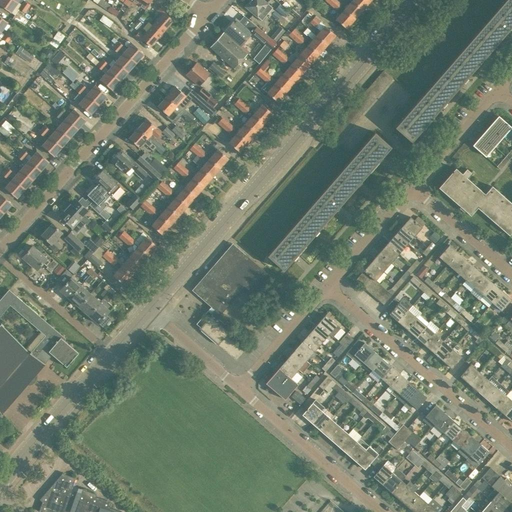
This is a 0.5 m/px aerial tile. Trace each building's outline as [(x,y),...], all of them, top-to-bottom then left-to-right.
[(0,0),(0,4),(11,12),(18,2),(14,0),(0,0)] [(152,0),(132,0),(131,3),(136,6),(138,4),(146,9),(153,14),(157,7),(151,2),(152,0)] [(263,19),(267,15),(250,0),(244,7),(257,17),(261,21),(263,19)] [(263,0),(250,0),(267,14),(272,8),(268,4),(263,0)] [(340,4),(335,0),(334,0),(332,2),(333,3),(330,6),(335,10),(340,4)] [(352,0),(352,1),(363,10),(371,0),(370,0),(352,0)] [(511,0),(505,0),(395,127),(411,141),(417,134),(421,131),(423,132),(424,131),(426,129),(424,127),(442,106),(444,108),(445,106),(447,104),(445,102),(463,82),(465,84),(466,82),(468,80),(466,78),(485,57),(487,59),(488,57),(490,55),(488,53),(506,33),(508,34),(510,32),(511,31),(509,29),(511,25),(511,0)] [(363,10),(352,1),(344,10),(355,20),(363,10)] [(28,9),(21,4),(19,8),(25,13),(28,9)] [(279,5),(275,10),(285,18),(289,13),(279,5)] [(110,6),(107,11),(116,17),(119,12),(110,6)] [(162,15),(153,25),(162,33),(173,20),(166,14),(168,13),(161,7),(157,11),(162,15)] [(293,8),(290,11),(297,17),(300,13),(293,8)] [(346,29),(355,20),(344,10),(335,20),(346,29)] [(280,16),(274,11),(271,16),(277,21),(280,16)] [(100,20),(110,26),(114,21),(103,14),(100,20)] [(316,27),(320,22),(314,17),(309,23),(315,28),(316,27)] [(235,18),(223,32),(239,46),(251,33),(251,32),(235,18)] [(133,27),(136,30),(142,24),(138,21),(133,27)] [(135,36),(134,37),(141,43),(145,39),(151,45),(162,33),(153,25),(145,35),(143,37),(138,32),(136,34),(135,36)] [(257,26),(251,32),(265,44),(253,59),(258,63),(271,48),(276,43),(265,34),(257,26)] [(335,36),(325,26),(317,36),(327,45),(335,36)] [(285,31),(279,27),(270,37),(276,42),(285,31)] [(307,35),(312,40),(308,45),(319,54),(327,45),(317,36),(316,36),(307,29),(303,33),(306,36),(307,35)] [(296,37),(299,35),(293,30),(288,36),(295,41),(297,38),(296,37)] [(64,36),(58,32),(50,43),(56,48),(64,36)] [(223,32),(210,47),(234,68),(247,53),(239,46),(223,32)] [(305,40),(299,35),(296,37),(297,38),(295,41),(300,46),(305,40)] [(289,45),(284,41),(279,46),(284,50),(289,45)] [(128,51),(125,54),(136,63),(144,54),(133,45),(128,51)] [(319,54),(308,45),(300,55),(311,64),(319,54)] [(20,46),(15,53),(29,63),(34,56),(20,46)] [(49,49),(46,49),(44,53),(44,56),(46,58),(49,57),(52,53),(52,50),(49,49)] [(280,56),(282,54),(277,49),(272,55),(278,60),(281,57),(280,56)] [(122,57),(117,63),(128,72),(136,63),(125,54),(120,50),(117,53),(122,57)] [(291,64),(302,74),(311,64),(300,55),(296,51),(292,55),(296,59),(291,64)] [(56,64),(64,56),(60,52),(51,60),(56,64)] [(104,67),(99,63),(89,53),(86,57),(101,71),(104,67)] [(288,59),(282,54),(280,56),(281,57),(278,60),(283,65),(288,59)] [(12,68),(16,63),(8,57),(4,62),(12,68)] [(99,63),(104,67),(107,63),(102,59),(99,63)] [(49,83),(60,71),(49,62),(39,74),(49,83)] [(213,62),(208,67),(221,78),(225,73),(213,62)] [(117,63),(109,71),(120,81),(128,72),(117,63)] [(210,74),(197,63),(186,76),(198,87),(210,74)] [(283,74),(294,83),(302,74),(291,64),(283,74)] [(68,65),(61,72),(72,82),(79,75),(68,65)] [(263,75),(266,72),(260,68),(255,74),(261,79),(264,76),(263,75)] [(384,70),(380,75),(389,83),(393,78),(384,70)] [(109,71),(101,81),(112,90),(120,81),(109,71)] [(264,76),(261,79),(266,83),(267,84),(270,79),(272,78),(266,72),(263,75),(264,76)] [(275,83),(286,93),(294,83),(283,74),(275,83)] [(380,75),(376,79),(385,87),(389,83),(380,75)] [(277,102),(286,93),(275,83),(270,79),(267,84),(266,83),(261,88),(277,102)] [(376,79),(372,84),(381,92),(385,87),(376,79)] [(86,88),(77,80),(74,84),(83,91),(86,88)] [(74,84),(71,87),(81,96),(84,92),(83,91),(74,84)] [(372,84),(368,88),(377,96),(381,92),(372,84)] [(107,96),(96,86),(88,95),(99,105),(107,96)] [(186,96),(176,87),(166,97),(181,110),(183,108),(184,107),(180,102),(186,96)] [(202,88),(197,94),(205,102),(211,95),(202,88)] [(368,88),(364,93),(373,101),(377,96),(368,88)] [(6,97),(11,100),(16,93),(10,90),(6,97)] [(364,93),(360,97),(369,105),(373,101),(364,93)] [(197,94),(196,94),(192,98),(212,116),(217,112),(205,102),(197,94)] [(91,114),(99,105),(88,95),(80,105),(91,114)] [(186,114),(188,112),(183,108),(181,110),(166,97),(157,107),(167,115),(166,117),(173,124),(181,115),(185,118),(187,115),(186,114)] [(360,97),(356,102),(365,110),(369,105),(360,97)] [(241,106),(244,103),(239,99),(234,105),(240,110),(242,107),(241,106)] [(51,105),(57,110),(60,107),(54,102),(51,105)] [(356,102),(352,106),(361,115),(365,110),(356,102)] [(250,109),(244,103),(241,106),(242,107),(240,110),(245,114),(250,109)] [(261,104),(253,114),(264,123),(272,114),(261,104)] [(352,106),(348,111),(357,119),(361,115),(352,106)] [(60,107),(56,111),(62,116),(65,112),(60,107)] [(199,107),(193,112),(204,124),(210,118),(199,107)] [(75,110),(67,119),(78,129),(86,120),(75,110)] [(62,116),(56,111),(53,114),(59,119),(62,116)] [(348,111),(344,116),(353,124),(357,119),(348,111)] [(190,123),(194,118),(188,112),(186,114),(187,115),(185,118),(190,123)] [(264,123),(253,114),(245,124),(255,133),(264,123)] [(344,116),(340,120),(349,128),(353,124),(344,116)] [(499,116),(489,126),(502,138),(511,127),(499,116)] [(225,125),(228,122),(222,118),(217,124),(223,129),(226,126),(225,125)] [(67,119),(59,128),(70,138),(78,129),(67,119)] [(160,131),(146,119),(138,129),(152,142),(154,140),(160,133),(160,131)] [(340,120),(336,125),(345,133),(349,128),(340,120)] [(5,121),(0,126),(0,132),(4,137),(13,128),(5,121)] [(233,127),(228,122),(225,125),(226,126),(223,129),(228,133),(233,127)] [(255,133),(245,124),(236,133),(247,143),(255,133)] [(176,125),(171,130),(180,139),(185,134),(176,125)] [(211,125),(208,129),(215,136),(219,131),(211,125)] [(336,125),(332,129),(341,137),(345,133),(336,125)] [(44,126),(41,129),(47,134),(50,131),(44,126)] [(502,138),(489,126),(481,136),(494,147),(502,138)] [(166,127),(161,132),(170,140),(174,135),(166,127)] [(62,147),(70,138),(59,128),(51,137),(62,147)] [(44,137),(47,134),(41,129),(38,132),(44,137)] [(157,146),(159,144),(154,140),(152,142),(138,129),(129,138),(139,147),(143,143),(153,151),(155,149),(156,150),(158,147),(157,146)] [(337,142),(341,137),(332,129),(328,134),(337,142)] [(267,256),(283,270),(286,267),(295,256),(316,232),(338,208),(359,183),(380,159),(390,147),(374,132),(267,256)] [(239,152),(247,143),(236,133),(228,143),(239,152)] [(486,157),(494,147),(481,136),(473,145),(486,157)] [(54,156),(62,147),(51,137),(43,146),(54,156)] [(161,155),(165,150),(159,144),(157,146),(158,147),(156,150),(161,155)] [(197,151),(200,148),(195,144),(190,149),(195,155),(198,152),(197,151)] [(210,152),(213,154),(209,159),(220,168),(228,159),(214,147),(210,152)] [(206,153),(200,148),(197,151),(198,152),(195,155),(201,159),(206,153)] [(20,153),(25,158),(29,162),(40,171),(48,162),(37,153),(32,158),(23,150),(20,153)] [(121,151),(112,160),(125,172),(134,162),(130,158),(129,158),(121,151)] [(22,161),(25,158),(20,153),(17,157),(22,161)] [(141,157),(148,164),(152,160),(145,153),(141,157)] [(143,179),(148,174),(156,181),(161,176),(139,156),(134,162),(138,165),(134,171),(143,179)] [(500,170),(508,160),(505,157),(496,167),(500,170)] [(200,168),(211,178),(220,168),(209,159),(200,168)] [(40,171),(29,162),(22,171),(33,180),(40,171)] [(181,170),(183,167),(178,163),(173,168),(179,174),(182,171),(181,170)] [(157,172),(161,176),(167,170),(163,166),(157,172)] [(7,167),(4,171),(10,176),(13,172),(7,167)] [(189,173),(183,167),(181,170),(182,171),(179,174),(184,178),(189,173)] [(211,178),(200,168),(192,178),(203,187),(211,178)] [(470,173),(466,169),(465,170),(462,174),(461,175),(466,178),(467,178),(470,173)] [(93,181),(97,184),(110,195),(111,196),(120,187),(103,170),(93,181)] [(511,207),(492,190),(485,198),(454,170),(438,188),(470,216),(477,208),(487,216),(508,235),(511,231),(511,207)] [(4,171),(1,175),(7,180),(10,176),(4,171)] [(17,176),(14,179),(25,189),(33,180),(22,171),(17,176)] [(203,187),(192,178),(184,187),(195,197),(203,187)] [(17,198),(25,189),(14,179),(6,189),(17,198)] [(164,189),(167,186),(162,181),(156,187),(162,193),(165,189),(164,189)] [(104,202),(110,195),(97,184),(87,195),(93,201),(89,205),(99,214),(106,220),(110,216),(103,209),(107,205),(104,202)] [(173,191),(167,186),(164,189),(165,189),(162,193),(168,197),(173,191)] [(195,197),(184,187),(176,197),(187,206),(195,197)] [(128,209),(130,211),(140,201),(132,193),(128,197),(130,199),(126,204),(129,207),(128,209)] [(0,194),(0,210),(3,213),(8,208),(11,204),(0,194)] [(187,206),(176,197),(167,206),(178,216),(187,206)] [(88,211),(75,199),(67,207),(84,223),(84,222),(87,224),(90,221),(84,216),(88,211)] [(148,208),(150,205),(145,200),(140,206),(146,211),(149,209),(148,208)] [(156,210),(150,205),(148,208),(149,209),(146,211),(151,216),(156,210)] [(160,215),(171,225),(178,216),(167,206),(160,215)] [(59,216),(72,229),(76,225),(80,229),(85,223),(87,225),(87,224),(84,222),(84,223),(67,207),(59,216)] [(162,235),(171,225),(160,215),(151,225),(162,235)] [(414,220),(421,227),(425,223),(417,216),(414,220)] [(414,220),(410,217),(402,226),(414,236),(421,227),(414,220)] [(105,221),(105,222),(112,229),(116,223),(110,218),(107,222),(105,221)] [(109,232),(112,229),(105,222),(101,226),(109,232)] [(62,246),(55,240),(62,233),(52,223),(41,235),(50,244),(48,246),(55,253),(62,246)] [(394,235),(406,245),(414,236),(402,226),(394,235)] [(123,231),(121,234),(118,237),(125,243),(127,240),(126,239),(129,236),(124,232),(123,231)] [(83,245),(70,233),(65,239),(78,250),(83,245)] [(430,239),(434,243),(440,237),(435,233),(430,239)] [(386,244),(398,254),(406,245),(394,235),(386,244)] [(135,241),(129,236),(126,239),(127,240),(125,243),(130,247),(135,241)] [(146,238),(138,246),(149,256),(157,247),(146,238)] [(84,245),(89,250),(93,254),(102,243),(98,240),(95,243),(89,239),(84,245)] [(431,242),(426,247),(430,251),(435,245),(431,242)] [(232,243),(192,290),(215,310),(199,329),(218,345),(229,332),(215,320),(244,287),(252,293),(255,296),(271,277),(232,243)] [(398,254),(386,244),(379,253),(390,263),(398,254)] [(438,256),(448,264),(458,252),(449,244),(438,256)] [(53,261),(51,263),(46,259),(47,259),(32,246),(22,257),(37,270),(43,263),(47,267),(46,268),(51,272),(58,264),(53,261)] [(149,256),(138,246),(130,256),(141,265),(149,256)] [(425,257),(430,251),(426,247),(421,253),(425,257)] [(88,260),(93,254),(89,250),(84,256),(88,260)] [(110,258),(112,255),(107,250),(102,256),(108,262),(111,259),(110,258)] [(458,252),(448,264),(456,272),(467,260),(458,252)] [(390,263),(379,253),(371,262),(383,272),(390,263)] [(93,255),(88,260),(97,267),(101,262),(93,255)] [(118,260),(112,255),(110,258),(111,259),(108,262),(113,266),(118,260)] [(141,265),(130,256),(122,266),(132,275),(141,265)] [(415,259),(411,265),(415,268),(420,263),(415,259)] [(465,280),(475,268),(467,260),(456,272),(465,280)] [(363,271),(355,280),(364,288),(372,278),(375,280),(383,272),(371,262),(363,271)] [(53,271),(58,276),(65,269),(59,264),(53,271)] [(410,274),(415,268),(411,265),(406,270),(410,274)] [(428,269),(424,265),(416,274),(420,278),(428,269)] [(124,285),(132,275),(122,266),(113,276),(124,285)] [(90,268),(87,272),(94,278),(97,275),(90,268)] [(474,287),(484,276),(475,268),(465,280),(474,287)] [(93,278),(90,275),(85,281),(88,284),(93,278)] [(483,295),(493,283),(484,276),(474,287),(483,295)] [(60,290),(69,299),(81,286),(71,277),(60,290)] [(400,277),(395,283),(399,286),(404,281),(400,277)] [(423,293),(426,289),(412,277),(409,280),(423,293)] [(424,281),(429,286),(432,282),(427,277),(424,281)] [(372,278),(364,288),(368,292),(377,282),(375,280),(372,278)] [(377,282),(368,292),(373,296),(382,286),(377,282)] [(438,287),(432,282),(429,286),(435,290),(438,287)] [(394,292),(399,286),(395,283),(390,288),(394,292)] [(492,303),(502,291),(493,283),(483,295),(492,303)] [(69,299),(79,307),(90,294),(81,286),(69,299)] [(382,286),(373,296),(378,300),(387,290),(382,286)] [(100,294),(104,298),(109,292),(105,289),(100,294)] [(432,293),(426,289),(423,293),(429,297),(432,293)] [(32,384),(34,383),(36,382),(36,380),(37,378),(37,376),(36,374),(43,366),(44,366),(45,364),(37,359),(47,348),(49,350),(48,352),(57,359),(66,367),(78,353),(64,341),(65,339),(43,320),(8,290),(0,299),(0,412),(2,414),(3,413),(3,412),(12,401),(27,384),(30,385),(32,384)] [(392,295),(387,290),(378,300),(383,305),(392,295)] [(511,299),(502,291),(492,303),(501,310),(511,299)] [(104,298),(100,303),(88,316),(98,324),(98,323),(103,327),(111,318),(107,314),(113,307),(107,302),(113,296),(109,292),(104,298)] [(441,296),(447,301),(450,297),(445,293),(441,296)] [(100,303),(90,294),(79,307),(88,316),(100,303)] [(456,302),(450,297),(447,301),(452,306),(456,302)] [(398,321),(409,310),(412,305),(403,298),(399,302),(389,313),(398,321)] [(435,303),(441,308),(444,304),(439,299),(435,303)] [(450,309),(444,304),(441,308),(446,313),(450,309)] [(407,329),(417,317),(421,313),(412,305),(409,310),(398,321),(407,329)] [(459,312),(465,316),(468,313),(462,308),(459,312)] [(473,318),(468,313),(465,316),(470,321),(473,318)] [(502,319),(506,322),(511,317),(507,313),(502,319)] [(325,314),(318,323),(333,337),(341,328),(325,314)] [(453,319),(459,323),(462,320),(456,315),(453,319)] [(416,337),(426,325),(417,317),(407,329),(416,337)] [(467,324),(462,320),(459,323),(464,328),(467,324)] [(333,337),(318,323),(310,332),(322,343),(329,335),(332,338),(333,337)] [(485,328),(480,324),(477,327),(482,332),(485,328)] [(425,345),(435,333),(426,325),(416,337),(425,345)] [(480,335),(474,331),(471,334),(476,339),(480,335)] [(322,343),(310,332),(302,341),(314,351),(322,343)] [(338,342),(341,345),(345,348),(353,339),(346,333),(338,342)] [(434,352),(444,341),(435,333),(425,345),(434,352)] [(231,334),(220,346),(235,359),(246,348),(240,343),(231,334)] [(484,339),(480,335),(476,339),(474,342),(478,345),(484,339)] [(495,343),(500,348),(503,344),(498,339),(495,343)] [(363,362),(373,350),(364,342),(362,344),(357,340),(346,354),(359,366),(363,362)] [(294,350),(306,360),(310,356),(312,358),(316,354),(314,352),(314,351),(302,341),(294,350)] [(442,360),(452,348),(444,341),(434,352),(442,360)] [(509,349),(503,344),(500,348),(506,353),(509,349)] [(340,354),(345,348),(341,345),(336,350),(340,354)] [(489,350),(494,355),(497,351),(492,346),(489,350)] [(461,356),(452,348),(442,360),(451,368),(461,356)] [(306,360),(294,350),(287,359),(299,369),(302,372),(310,364),(306,360)] [(363,362),(371,370),(382,358),(373,350),(363,362)] [(503,356),(497,351),(494,355),(500,359),(503,356)] [(330,357),(326,363),(330,366),(334,361),(330,357)] [(380,378),(391,366),(382,358),(371,370),(369,372),(370,373),(372,370),(380,378)] [(298,384),(291,378),(299,369),(287,359),(266,383),(285,399),(298,384)] [(325,372),(330,366),(326,363),(321,368),(325,372)] [(460,376),(469,384),(479,372),(470,364),(460,376)] [(341,368),(337,365),(329,373),(334,377),(339,370),(341,368)] [(389,385),(400,374),(391,366),(380,378),(389,385)] [(339,370),(334,377),(338,380),(343,385),(346,381),(346,382),(349,379),(339,370)] [(478,391),(488,380),(479,372),(469,384),(478,391)] [(395,397),(408,381),(400,374),(389,385),(394,389),(391,393),(395,397)] [(315,375),(311,381),(314,384),(319,378),(315,375)] [(331,380),(327,376),(318,386),(323,390),(331,380)] [(488,380),(478,391),(487,399),(497,387),(500,384),(491,376),(488,380)] [(346,382),(346,381),(343,385),(349,390),(352,386),(355,389),(358,386),(349,379),(346,382)] [(310,389),(314,384),(311,381),(306,386),(310,389)] [(407,401),(417,389),(408,381),(395,397),(404,405),(407,401)] [(332,387),(337,392),(340,388),(335,383),(332,387)] [(497,387),(487,399),(496,407),(506,395),(509,392),(500,384),(497,387)] [(346,393),(340,388),(337,392),(343,397),(346,393)] [(417,389),(407,401),(412,406),(409,410),(412,413),(426,397),(417,389)] [(304,399),(295,391),(291,396),(300,404),(304,399)] [(355,396),(361,400),(364,397),(358,392),(355,396)] [(504,414),(511,405),(511,400),(506,395),(496,407),(504,414)] [(366,405),(369,402),(364,397),(361,400),(366,405)] [(349,403),(355,407),(358,404),(353,399),(349,403)] [(302,414),(311,422),(324,407),(315,400),(302,414)] [(378,416),(382,412),(385,409),(376,401),(373,404),(376,408),(373,411),(378,416)] [(363,408),(358,404),(355,407),(360,412),(359,414),(363,417),(367,412),(363,408)] [(421,420),(431,428),(434,425),(433,424),(444,413),(435,405),(421,420)] [(320,430),(330,418),(321,411),(324,408),(324,407),(311,422),(320,430)] [(387,417),(382,412),(378,416),(384,421),(387,417)] [(433,424),(434,425),(442,432),(453,420),(444,413),(433,424)] [(367,418),(372,423),(376,419),(370,414),(367,418)] [(328,438),(339,426),(330,418),(320,430),(328,438)] [(381,424),(376,419),(372,423),(378,428),(381,424)] [(453,420),(442,432),(451,440),(461,428),(453,420)] [(397,432),(395,433),(400,437),(407,428),(403,424),(400,428),(394,423),(391,427),(397,432)] [(337,446),(348,434),(339,426),(328,438),(337,446)] [(407,428),(400,437),(404,441),(412,433),(407,428)] [(461,428),(451,440),(460,448),(470,436),(461,428)] [(354,429),(350,432),(357,439),(360,436),(354,429)] [(388,442),(392,446),(400,437),(395,433),(394,435),(388,430),(385,434),(391,439),(388,442)] [(410,443),(414,447),(417,444),(421,439),(412,432),(412,433),(404,441),(408,445),(410,443)] [(348,434),(337,446),(346,453),(357,442),(348,434)] [(469,455),(479,444),(470,436),(460,448),(457,452),(466,459),(469,455)] [(404,441),(400,437),(392,446),(397,450),(404,441)] [(357,442),(346,453),(355,461),(365,449),(357,442)] [(423,448),(417,444),(414,447),(420,452),(423,448)] [(488,452),(479,444),(469,455),(478,463),(488,452)] [(373,449),(369,446),(365,449),(355,461),(364,469),(377,454),(378,455),(383,450),(378,446),(375,449),(374,448),(373,449)] [(403,449),(408,454),(412,450),(406,446),(403,449)] [(417,455),(412,450),(408,454),(414,459),(417,455)] [(427,458),(432,463),(435,459),(430,454),(427,458)] [(441,464),(435,459),(432,463),(438,467),(441,464)] [(420,465),(426,470),(429,466),(424,461),(420,465)] [(373,476),(382,484),(392,473),(383,465),(373,476)] [(413,466),(409,472),(414,475),(418,469),(413,466)] [(435,471),(429,466),(426,470),(431,475),(435,471)] [(490,468),(482,477),(487,482),(495,472),(490,468)] [(392,473),(382,484),(391,492),(401,481),(405,477),(396,469),(392,473)] [(444,473),(450,478),(453,474),(447,470),(444,473)] [(495,472),(487,482),(491,486),(500,476),(495,472)] [(121,511),(105,506),(107,501),(95,497),(96,494),(72,486),(75,478),(62,474),(39,499),(42,502),(39,511),(41,511),(121,511)] [(458,479),(453,474),(450,478),(455,483),(458,479)] [(438,480),(444,485),(447,481),(442,476),(438,480)] [(500,476),(491,486),(494,489),(496,490),(505,480),(504,480),(500,476)] [(471,481),(466,477),(459,486),(464,490),(471,481)] [(505,480),(496,490),(509,502),(510,502),(511,499),(511,486),(509,485),(510,484),(511,485),(511,483),(506,478),(504,480),(505,480)] [(478,480),(473,486),(476,489),(481,483),(478,480)] [(409,481),(406,485),(401,481),(391,492),(399,500),(413,485),(409,481)] [(453,486),(447,481),(444,485),(449,490),(453,486)] [(408,508),(419,496),(414,492),(418,487),(414,484),(413,485),(399,500),(408,508)] [(472,494),(476,489),(473,486),(468,491),(472,494)] [(461,493),(456,489),(449,498),(454,502),(461,493)] [(494,489),(486,498),(490,501),(502,511),(510,502),(509,502),(496,490),(494,489)] [(413,511),(420,511),(428,504),(419,496),(408,508),(413,511)] [(462,498),(458,503),(461,506),(466,501),(462,498)] [(482,510),(484,511),(500,511),(502,511),(490,501),(482,510)] [(456,511),(461,506),(458,503),(453,509),(456,511)]
